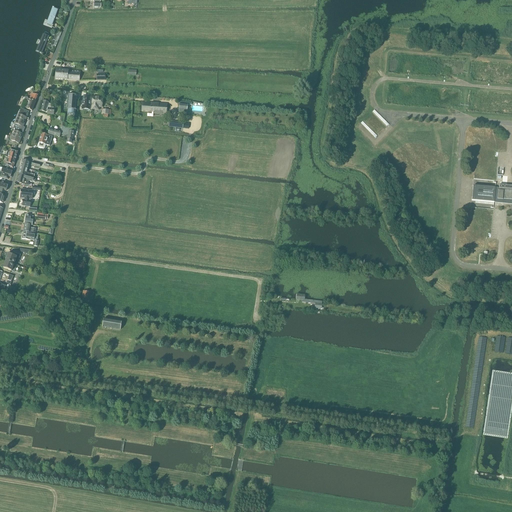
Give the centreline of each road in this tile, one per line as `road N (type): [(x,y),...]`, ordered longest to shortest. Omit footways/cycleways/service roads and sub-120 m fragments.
road 1 (track): [(0,379),(240,416),(234,444),(215,442),(216,433),(160,424),(155,432),(95,422),(95,413),(13,407),(14,393),(0,391)]
road 2 (track): [(0,370),(446,438)]
road 3 (track): [(0,469),(220,507),(232,458)]
road 4 (track): [(235,406),(254,339),(134,322),(123,333),(173,340)]
road 5 (unclassified): [(0,228),(74,0)]
road 6 (track): [(125,427),(119,466),(150,471),(149,482),(205,491),(207,480),(226,483)]
road 7 (track): [(119,466),(90,461),(88,473),(29,463),(31,454),(0,447)]
road 8 (track): [(236,395),(97,375)]
